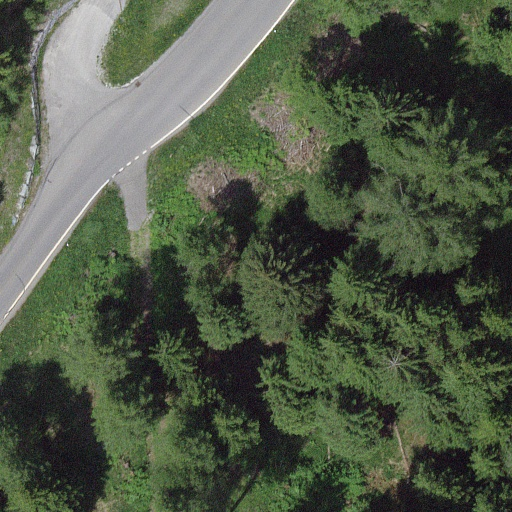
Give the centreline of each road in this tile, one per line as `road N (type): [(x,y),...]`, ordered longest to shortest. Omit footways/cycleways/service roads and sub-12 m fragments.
road 1 (track): [(105,0),(79,68),(139,256),(152,511)]
road 2 (unclassified): [(247,0),(196,60),(101,147),(0,288)]
